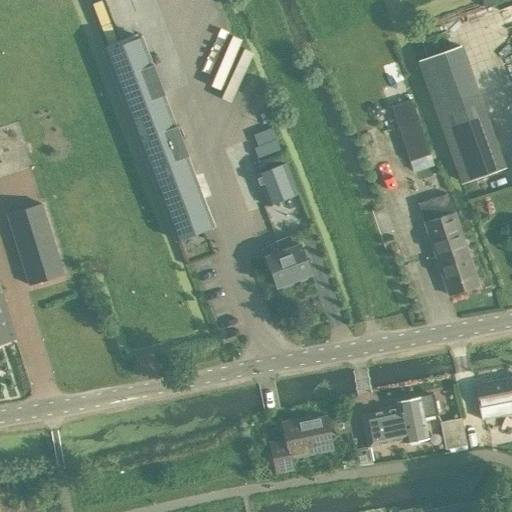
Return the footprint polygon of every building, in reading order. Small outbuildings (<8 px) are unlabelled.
[(315,0),(301,0),(306,24),(320,21),(315,0)] [(494,8),(492,2),(480,5),(482,12),(494,8)] [(178,240),(211,227),(138,37),(105,50),(178,240)] [(416,62),(462,183),(503,167),(458,45),(416,62)] [(429,155),(418,120),(397,127),(409,161),(429,155)] [(276,140),(254,149),(258,159),(280,151),(276,140)] [(255,175),(266,205),(297,194),(285,163),(255,175)] [(453,214),(447,194),(418,203),(426,228),(449,296),(478,286),(454,213),(453,214)] [(41,203),(6,214),(28,285),(63,274),(41,203)] [(276,287),(310,275),(299,246),(294,248),(290,236),(275,242),(279,253),(266,258),(276,287)] [(0,343),(16,339),(2,293),(0,293),(0,343)] [(511,377),(474,385),(478,408),(511,400),(511,377)] [(424,418),(437,415),(433,396),(398,403),(399,409),(364,416),(369,444),(404,437),(405,443),(428,439),(424,418)] [(334,434),(350,431),(348,417),(332,420),(334,434)] [(446,449),(467,445),(461,417),(441,421),(446,449)] [(291,458),(333,450),(326,418),(301,423),(300,420),(282,423),(286,440),(270,444),(276,473),(293,470),(291,458)] [(372,460),(369,444),(353,447),(356,463),(372,460)]
